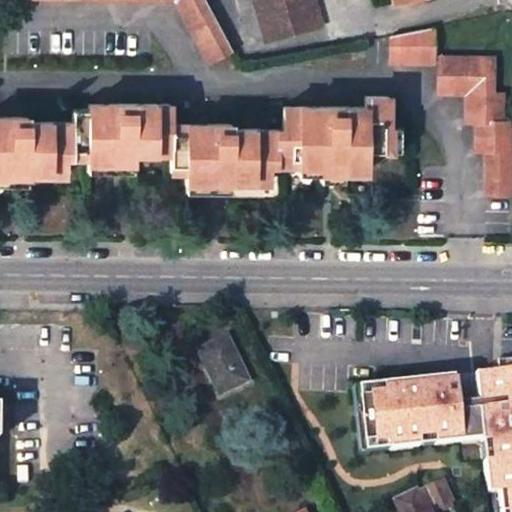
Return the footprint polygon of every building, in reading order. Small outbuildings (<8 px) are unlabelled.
[(172,0),(208,62),(232,49),(205,0),(172,0)] [(256,0),(268,39),(324,24),(317,0),(256,0)] [(390,36),(390,61),(432,62),(433,27),(390,36)] [(510,193),(510,123),(501,123),(501,94),(491,94),(491,56),(438,55),(437,93),(466,93),(465,122),(475,122),(476,151),(485,151),(485,193),(510,193)] [(229,181),(268,181),(268,163),(297,163),(318,163),(318,171),(341,171),(365,172),(365,171),(366,149),(390,150),(390,127),(386,127),(386,97),(365,96),(365,107),(284,105),(284,130),(229,129),(229,125),(169,124),(169,105),(88,103),(88,109),(72,108),(72,123),(24,122),(24,117),(0,116),(0,172),(26,173),(63,174),(64,155),(87,155),(87,160),(133,161),(133,151),(170,151),(169,170),(187,170),(186,180),(229,181)] [(399,127),(390,127),(390,150),(398,150),(399,127)] [(133,172),(133,161),(87,160),(87,171),(133,172)] [(297,163),(296,174),(318,174),(318,171),(318,163),(297,163)] [(341,171),(318,171),(318,174),(318,180),(341,180),(341,171)] [(0,183),(26,184),(26,173),(0,172),(0,183)] [(229,181),(186,180),(186,190),(229,191),(229,181)] [(245,380),(225,339),(199,351),(219,392),(245,380)] [(489,359),(490,367),(490,369),(511,367),(511,364),(510,356),(489,359)] [(447,372),(377,380),(379,390),(353,393),(359,438),(384,435),(385,445),(415,442),(414,432),(429,430),(430,440),(477,434),(477,437),(485,436),(487,456),(479,457),(483,489),(494,488),(497,509),(504,508),(504,511),(511,511),(511,363),(511,364),(511,367),(490,369),(490,367),(469,369),(472,397),(450,399),(447,372)] [(379,390),(377,380),(352,383),(353,393),(379,390)] [(414,432),(415,442),(430,440),(429,430),(414,432)] [(384,435),(359,438),(360,448),(385,445),(384,435)] [(485,436),(477,437),(479,457),(487,456),(485,436)] [(435,511),(454,502),(443,481),(419,492),(417,487),(396,498),(403,511),(435,511)] [(494,488),(483,489),(486,511),(504,511),(504,508),(497,509),(494,488)]
